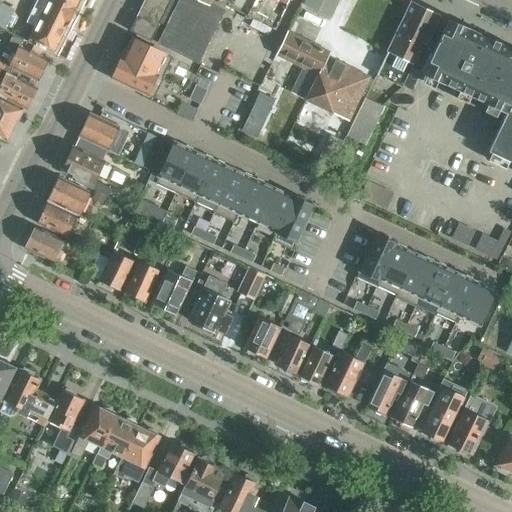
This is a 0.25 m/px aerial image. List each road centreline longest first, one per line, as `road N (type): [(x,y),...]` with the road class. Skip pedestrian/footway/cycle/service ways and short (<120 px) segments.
road 1 (residential): [(411,471),(0,274)]
road 2 (residential): [(70,78),(483,270)]
